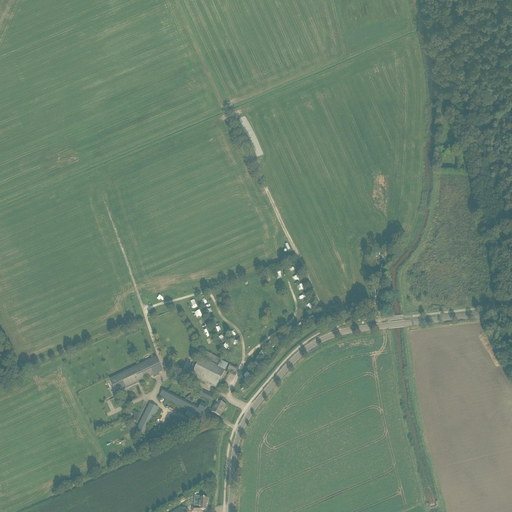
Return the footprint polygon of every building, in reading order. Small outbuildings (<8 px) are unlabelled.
[(377,293),(377,297),(380,299),(383,298),(385,296),(385,292),(382,290),(379,291),(377,293)] [(204,357),(217,364),(219,359),(207,353),(204,357)] [(117,393),(162,372),(155,358),(111,380),(117,393)] [(191,376),(211,386),(216,388),(225,370),(201,358),(191,376)] [(198,389),(195,396),(199,398),(200,396),(210,401),(211,398),(213,399),(214,397),(212,395),(210,394),(198,389)] [(162,392),(159,397),(196,415),(201,418),(205,411),(206,409),(207,407),(201,404),(200,406),(197,410),(176,399),(174,403),(167,400),(169,396),(162,392)] [(211,412),(219,416),(222,410),(223,410),(226,406),(222,404),(217,401),(211,412)] [(144,436),(158,409),(150,404),(136,432),(144,436)] [(132,420),(135,422),(139,414),(132,411),(130,414),(134,416),(132,420)] [(175,417),(171,425),(185,432),(189,425),(189,424),(175,417)] [(191,511),(201,511),(202,511),(207,511),(208,499),(204,499),(204,497),(202,497),(199,497),(198,497),(198,503),(199,503),(199,508),(192,507),(191,511)]
